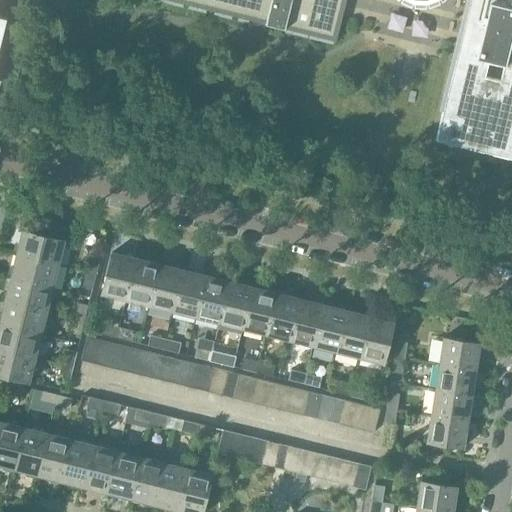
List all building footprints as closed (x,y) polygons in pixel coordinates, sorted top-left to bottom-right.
[(511,0),(168,0),(335,41),(345,0),(469,0),(435,139),(511,158),(511,0)] [(23,230),(17,254),(58,264),(64,240),(23,230)] [(102,293),(125,299),(135,258),(112,252),(102,293)] [(17,254),(11,277),(52,287),(58,264),(17,254)] [(90,256),(86,271),(96,273),(100,258),(90,256)] [(125,299),(149,305),(159,264),(135,258),(125,299)] [(149,305),(172,311),(182,269),(159,264),(149,305)] [(172,311),(196,317),(206,275),(182,269),(172,311)] [(96,273),(86,271),(82,286),(92,289),(96,273)] [(196,317),(219,322),(229,281),(206,275),(196,317)] [(11,277),(5,301),(46,311),(52,287),(11,277)] [(219,322),(243,328),(253,287),(229,281),(219,322)] [(243,328),(266,334),(276,293),(253,287),(243,328)] [(266,334),(289,340),(300,298),(276,293),(266,334)] [(289,340),(313,345),(323,304),(300,298),(289,340)] [(5,301),(0,321),(0,324),(41,334),(46,311),(5,301)] [(78,302),(74,318),(85,320),(88,305),(78,302)] [(313,345),(336,351),(347,310),(323,304),(313,345)] [(336,351),(360,357),(370,316),(347,310),(336,351)] [(370,316),(360,357),(383,363),(394,321),(370,316)] [(85,320),(74,318),(71,333),(81,336),(85,320)] [(0,324),(0,349),(35,358),(41,334),(0,324)] [(101,334),(116,337),(118,327),(104,324),(101,334)] [(118,327),(116,337),(132,341),(134,331),(118,327)] [(148,345),(163,349),(165,339),(150,335),(148,345)] [(81,360),(93,363),(99,340),(87,337),(81,360)] [(443,337),(439,365),(475,370),(479,344),(480,344),(480,343),(443,337)] [(165,339),(163,349),(178,353),(181,343),(165,339)] [(93,363),(105,366),(110,342),(99,340),(93,363)] [(397,341),(394,356),(405,358),(407,342),(397,341)] [(105,366),(116,369),(122,345),(110,342),(105,366)] [(116,369),(128,372),(134,348),(122,345),(116,369)] [(194,357),(210,361),(212,350),(197,347),(194,357)] [(128,372),(140,374),(146,351),(134,348),(128,372)] [(35,358),(0,349),(0,374),(29,382),(35,358)] [(67,349),(63,365),(73,367),(77,352),(67,349)] [(212,350),(210,361),(233,366),(236,356),(212,350)] [(140,374),(151,377),(157,354),(146,351),(140,374)] [(151,377),(163,380),(169,357),(157,354),(151,377)] [(405,358),(394,356),(392,372),(402,374),(405,358)] [(163,380),(175,383),(181,360),(169,357),(163,380)] [(241,368),(257,372),(259,362),(244,358),(241,368)] [(175,383),(187,386),(192,363),(181,360),(175,383)] [(259,362),(257,372),(272,376),(274,366),(259,362)] [(187,386),(198,389),(204,365),(192,363),(187,386)] [(73,367),(63,365),(59,380),(69,382),(73,367)] [(198,389),(210,392),(216,368),(204,365),(198,389)] [(439,365),(435,390),(471,396),(475,370),(439,365)] [(210,392),(221,394),(227,371),(216,368),(210,392)] [(288,380),(304,384),(306,373),(291,370),(288,380)] [(221,394),(234,397),(239,374),(227,371),(221,394)] [(306,373),(304,384),(319,387),(321,377),(306,373)] [(234,397),(245,400),(251,377),(239,374),(234,397)] [(245,400),(257,403),(263,380),(251,377),(245,400)] [(0,391),(7,393),(10,383),(0,380),(0,391)] [(257,403),(269,406),(275,383),(263,380),(257,403)] [(335,392),(351,395),(353,385),(337,381),(335,392)] [(10,383),(7,393),(23,397),(25,387),(10,383)] [(269,406),(281,409),(286,386),(275,383),(269,406)] [(353,385),(351,395),(366,399),(368,389),(353,385)] [(281,409),(292,412),(298,389),(286,386),(281,409)] [(292,412),(304,415),(310,391),(298,389),(292,412)] [(435,390),(431,416),(467,421),(471,396),(435,390)] [(39,401),(54,405),(57,395),(42,391),(39,401)] [(304,415),(316,418),(321,394),(310,391),(304,415)] [(389,392),(386,408),(397,410),(399,394),(389,392)] [(316,418),(327,420),(333,397),(321,394),(316,418)] [(57,395),(54,405),(70,409),(72,398),(57,395)] [(87,407),(103,411),(105,401),(90,397),(87,407)] [(327,420),(339,423),(345,400),(333,397),(327,420)] [(339,423),(351,426),(356,403),(345,400),(339,423)] [(105,401),(103,411),(118,415),(121,404),(105,401)] [(351,426),(362,429),(368,406),(356,403),(351,426)] [(368,406),(362,429),(374,432),(380,409),(368,406)] [(135,419),(150,422),(152,412),(137,408),(135,419)] [(397,410),(386,408),(384,423),(394,425),(397,410)] [(150,422),(173,428),(176,418),(152,412),(150,422)] [(467,421),(431,416),(427,441),(463,447),(464,446),(463,446),(467,421)] [(173,428),(197,434),(199,424),(176,418),(173,428)] [(0,422),(0,465),(14,469),(24,427),(0,422)] [(199,424),(197,434),(212,438),(214,428),(199,424)] [(14,469),(37,474),(47,433),(24,427),(14,469)] [(217,453),(228,456),(234,432),(223,429),(217,453)] [(228,456),(240,458),(245,435),(234,432),(228,456)] [(37,474),(60,480),(71,439),(47,433),(37,474)] [(240,458),(251,461),(257,438),(245,435),(240,458)] [(251,461),(262,464),(268,441),(257,438),(251,461)] [(60,480),(84,486),(94,445),(71,439),(60,480)] [(262,464),(274,467),(280,443),(268,441),(262,464)] [(274,467),(285,470),(291,446),(280,443),(274,467)] [(84,486),(107,492),(118,451),(94,445),(84,486)] [(285,470),(297,472),(302,449),(291,446),(285,470)] [(297,472),(308,475),(314,452),(302,449),(297,472)] [(107,492),(131,498),(141,457),(118,451),(107,492)] [(308,475),(320,478),(325,455),(314,452),(308,475)] [(320,478),(331,481),(337,457),(325,455),(320,478)] [(131,498),(154,504),(165,463),(141,457),(131,498)] [(331,481),(342,484),(348,460),(337,457),(331,481)] [(342,484),(354,486),(359,463),(348,460),(342,484)] [(154,504),(178,510),(188,468),(165,463),(154,504)] [(359,463),(354,486),(365,489),(371,466),(359,463)] [(421,481),(416,508),(444,511),(452,511),(457,488),(457,487),(430,482),(432,470),(415,467),(413,480),(421,481)] [(188,468),(178,510),(187,511),(202,511),(212,474),(188,468)] [(374,485),(372,499),(382,501),(385,486),(374,485)] [(380,511),(382,501),(372,499),(369,511),(380,511)]
